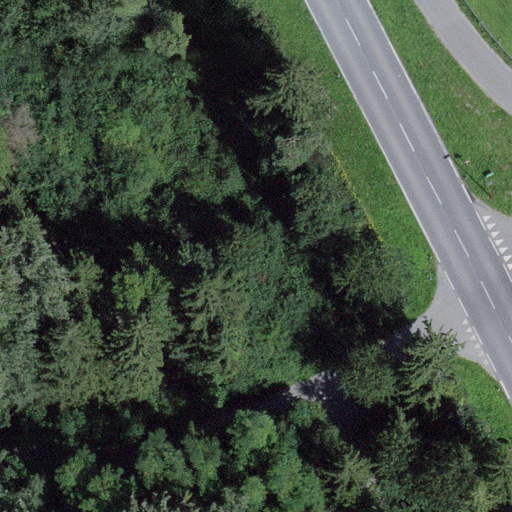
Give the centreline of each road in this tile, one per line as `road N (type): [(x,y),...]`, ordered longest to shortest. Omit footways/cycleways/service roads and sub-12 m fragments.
road 1 (secondary): [(334,0),(487,297)]
road 2 (track): [(511,95),(437,0)]
